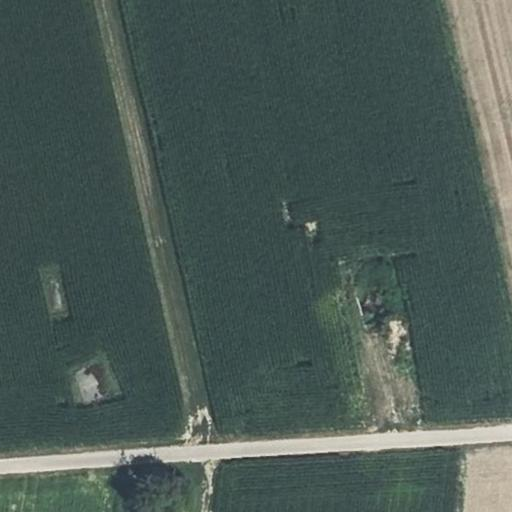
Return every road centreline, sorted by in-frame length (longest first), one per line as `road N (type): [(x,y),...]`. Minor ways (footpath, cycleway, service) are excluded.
road 1 (track): [(204,511),(210,451),(107,0)]
road 2 (unclassified): [(511,434),(0,468)]
